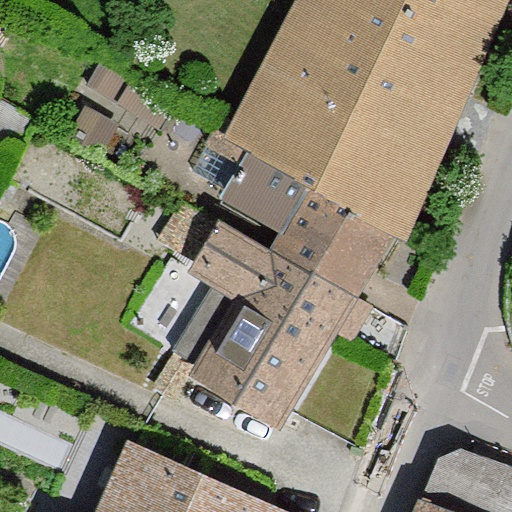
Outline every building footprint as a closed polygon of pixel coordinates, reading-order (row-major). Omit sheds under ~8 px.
[(323,0),(252,130),(244,144),(252,148),(392,229),(492,0),(323,0)] [(162,130),(178,104),(107,60),(89,86),(162,130)] [(117,126),(82,107),(66,137),(101,156),(117,126)] [(244,144),(252,130),(227,116),(210,146),(243,164),(252,148),(244,144)] [(392,229),(252,148),(243,164),(228,190),(293,228),(276,256),(352,296),(392,229)] [(177,251),(200,213),(183,203),(161,241),(177,251)] [(200,265),(223,226),(200,213),(177,251),(200,265)] [(352,296),(276,256),(223,226),(200,265),(221,277),(251,296),(206,370),(204,372),(279,417),(333,327),(352,296)] [(251,296),(221,277),(176,352),(194,362),(206,370),(251,296)] [(370,306),(352,296),(333,327),(352,337),(370,306)] [(172,398),(194,362),(176,352),(153,388),(172,398)] [(449,511),(501,511),(511,485),(511,467),(462,450),(442,458),(423,503),(449,511)] [(271,511),(139,452),(112,506),(124,511),(271,511)] [(449,511),(423,503),(419,511),(449,511)]
